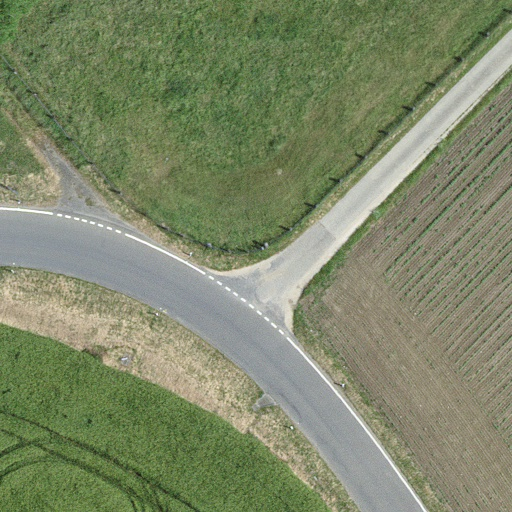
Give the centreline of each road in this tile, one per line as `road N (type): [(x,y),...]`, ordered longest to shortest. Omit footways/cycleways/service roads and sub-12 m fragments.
road 1 (tertiary): [(0,237),(77,247),(177,288),(288,377),(394,511)]
road 2 (track): [(235,329),(511,40)]
